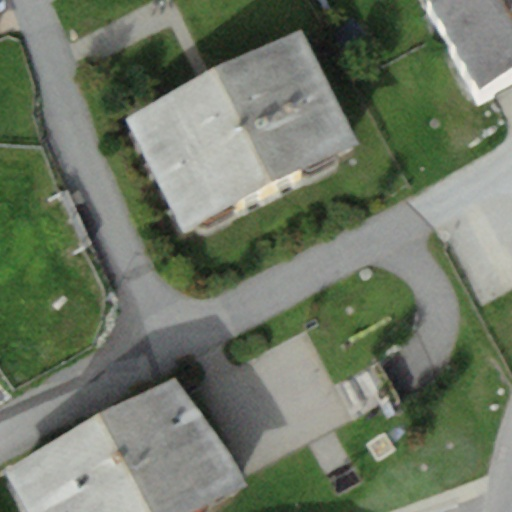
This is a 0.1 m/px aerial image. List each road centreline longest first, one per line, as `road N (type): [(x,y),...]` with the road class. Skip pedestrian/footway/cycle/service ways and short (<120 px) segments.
road 1 (residential): [(29,0),(87,170),(169,344)]
road 2 (residential): [(423,216),(169,344)]
road 3 (residential): [(169,344),(0,430)]
